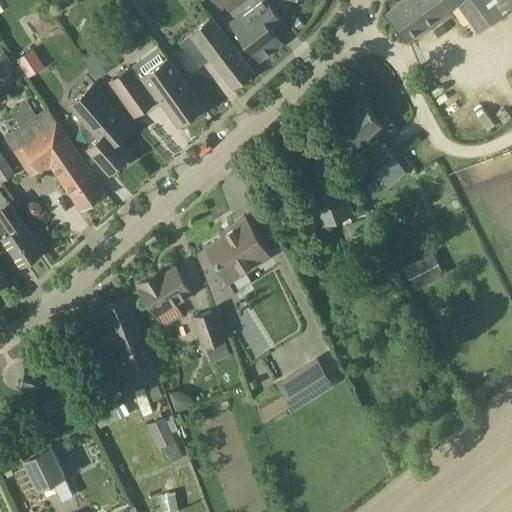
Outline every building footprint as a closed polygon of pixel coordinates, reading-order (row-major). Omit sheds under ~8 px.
[(269,0),(256,0),(230,21),(260,59),(284,40),(277,31),(287,23),(269,0)] [(511,0),(406,0),(388,13),(407,39),(458,1),(480,31),(511,6),(511,0)] [(304,23),(298,16),(293,21),(300,28),(304,23)] [(200,66),(211,57),(234,86),(253,71),(211,17),(180,41),(200,66)] [(0,42),(0,66),(11,59),(0,42)] [(101,49),(86,59),(97,76),(112,66),(101,49)] [(43,66),(32,50),(18,60),(29,76),(43,66)] [(154,98),(158,95),(180,123),(204,105),(168,57),(139,79),(154,98)] [(130,66),(111,81),(136,115),(155,100),(154,98),(139,79),(130,66)] [(94,83),(70,104),(99,137),(89,147),(111,171),(131,154),(118,140),(133,127),(94,83)] [(356,165),(366,157),(376,170),(397,154),(385,140),(383,142),(372,129),(382,121),(365,99),(341,118),(349,128),(335,138),(356,165)] [(106,193),(48,109),(6,138),(31,174),(50,160),(83,209),(106,193)] [(0,180),(1,182),(14,172),(0,151),(0,180)] [(303,162),(326,225),(354,214),(331,152),(303,162)] [(375,179),(364,186),(369,194),(380,187),(375,179)] [(44,249),(10,200),(0,206),(0,210),(13,230),(3,236),(22,264),(44,249)] [(229,280),(270,255),(246,216),(228,227),(230,231),(208,245),(229,280)] [(370,216),(343,226),(350,244),(377,234),(370,216)] [(159,315),(199,290),(178,255),(138,280),(159,315)] [(152,381),(148,373),(157,369),(129,298),(104,307),(134,380),(134,379),(138,387),(152,381)] [(194,316),(206,347),(226,340),(214,309),(194,316)] [(231,355),(226,340),(206,347),(211,362),(231,355)] [(316,359),(278,382),(295,408),(332,384),(316,359)] [(26,370),(25,369),(21,385),(23,386),(23,385),(36,388),(38,386),(41,385),(42,379),(39,374),(26,371),(26,370)] [(150,389),(154,400),(163,397),(158,385),(150,389)] [(48,415),(68,406),(66,403),(62,397),(44,406),(48,415)] [(159,448),(176,441),(165,417),(149,424),(159,448)] [(53,480),(63,500),(74,494),(65,475),(66,474),(51,445),(26,458),(40,487),(53,480)] [(175,492),(159,495),(162,511),(170,511),(179,510),(175,492)]
